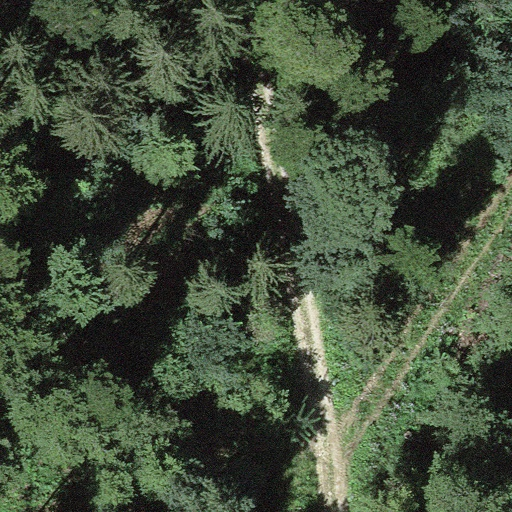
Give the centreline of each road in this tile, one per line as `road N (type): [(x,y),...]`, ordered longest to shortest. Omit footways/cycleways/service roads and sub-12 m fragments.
road 1 (track): [(334,511),(329,433),(245,0)]
road 2 (track): [(278,511),(329,433),(511,211)]
